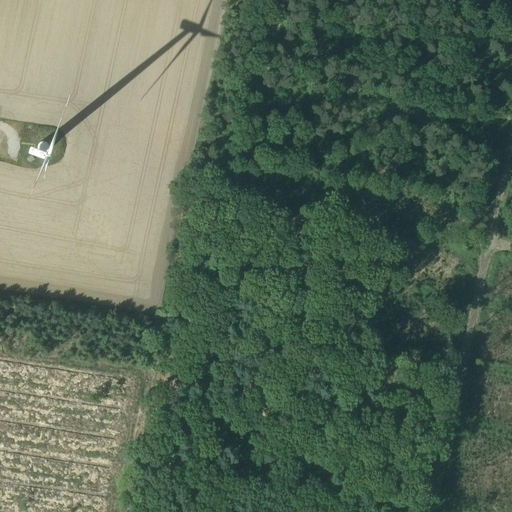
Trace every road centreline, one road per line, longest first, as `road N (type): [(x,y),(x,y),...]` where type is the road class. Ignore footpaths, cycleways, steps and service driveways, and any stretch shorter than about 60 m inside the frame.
road 1 (track): [(429,511),(511,146)]
road 2 (track): [(511,249),(198,198)]
